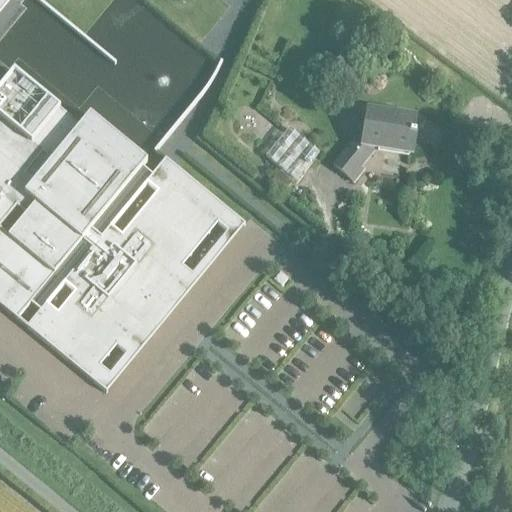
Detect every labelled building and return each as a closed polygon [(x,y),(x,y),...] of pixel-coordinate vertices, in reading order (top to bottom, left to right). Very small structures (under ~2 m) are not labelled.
[(0,0),(0,12),(10,0),(0,0)] [(0,306),(11,316),(14,319),(17,321),(31,305),(40,313),(27,329),(67,362),(76,351),(110,378),(111,377),(100,367),(117,347),(128,357),(129,355),(123,350),(141,329),(149,336),(168,313),(178,302),(166,293),(184,271),(192,279),(230,233),(218,224),(227,214),(244,227),(245,226),(175,168),(166,161),(152,177),(143,169),(147,164),(145,163),(136,174),(82,130),(91,118),(90,117),(80,128),(71,121),(71,120),(14,73),(8,79),(0,89),(0,306)] [(332,167),(354,185),(365,171),(362,167),(374,153),(413,159),(419,117),(367,109),(361,145),(355,139),(332,167)] [(319,154),(289,130),(266,160),(296,184),(319,154)] [(281,198),(293,183),(279,172),(267,187),(281,198)] [(280,274),(273,282),(282,288),(288,281),(280,274)]
